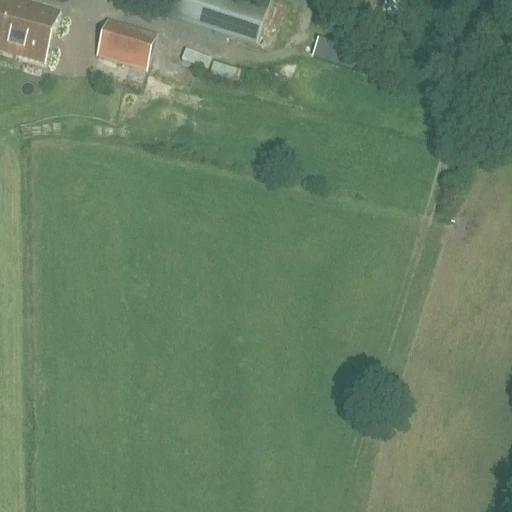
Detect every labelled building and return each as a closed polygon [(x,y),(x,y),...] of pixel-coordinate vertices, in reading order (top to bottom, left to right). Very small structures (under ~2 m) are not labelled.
[(13,4),(0,0),(0,54),(45,67),(58,17),(13,4)] [(112,0),(112,1),(142,10),(145,0),(112,0)] [(164,0),(172,2),(166,19),(258,49),(273,3),(262,0),(164,0)] [(99,59),(147,73),(157,39),(110,25),(99,59)] [(360,57),(318,43),(313,59),(355,73),(360,57)] [(208,69),(210,61),(185,55),(183,64),(208,69)]
